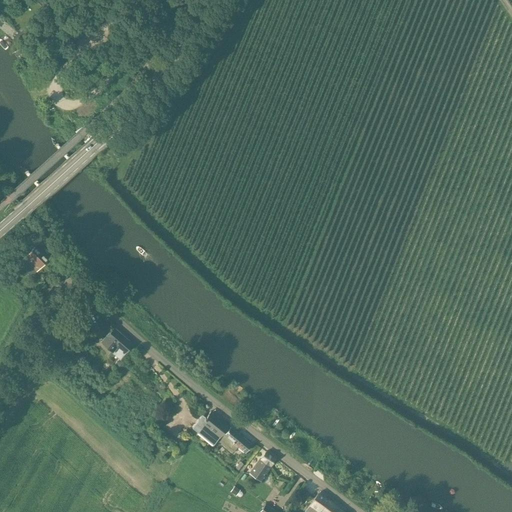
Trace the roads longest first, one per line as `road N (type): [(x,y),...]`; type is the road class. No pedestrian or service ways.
road 1 (unclassified): [(357,511),(199,391),(68,273)]
road 2 (tertiary): [(0,232),(149,90),(206,0)]
road 3 (unclassified): [(0,388),(68,273)]
